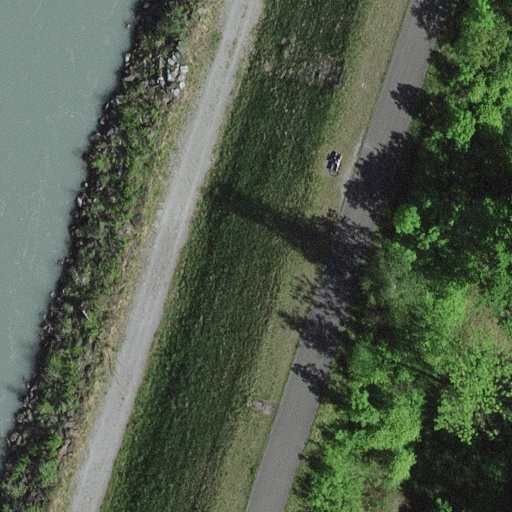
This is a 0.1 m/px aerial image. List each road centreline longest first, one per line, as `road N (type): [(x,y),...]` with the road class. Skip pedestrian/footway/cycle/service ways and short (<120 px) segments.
road 1 (track): [(275,511),(438,0)]
road 2 (track): [(258,0),(95,511)]
road 3 (track): [(511,282),(492,240),(408,511)]
